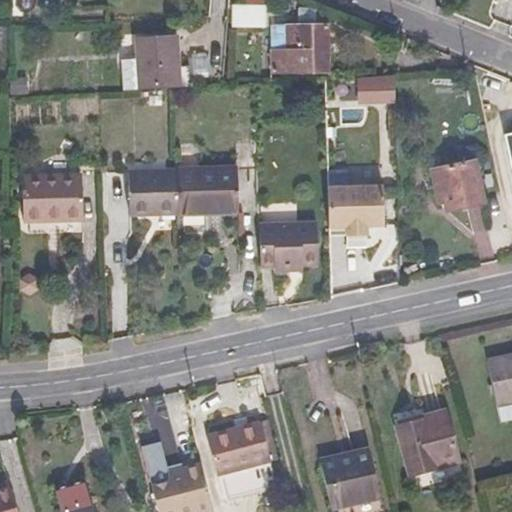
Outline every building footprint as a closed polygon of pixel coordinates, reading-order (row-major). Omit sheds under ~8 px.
[(234,8),(233,27),(264,28),(264,9),(234,8)] [(297,26),(298,25),(271,25),(271,51),(272,72),(328,71),(327,25),(297,26)] [(124,90),(139,90),(175,87),(179,87),(178,68),(176,38),(136,40),(137,60),(122,60),(124,90)] [(178,68),(179,87),(189,87),(188,67),(178,68)] [(396,103),(395,75),(358,76),(358,104),(396,103)] [(26,77),(9,77),(9,97),(26,96),(26,77)] [(432,171),(438,199),(443,198),(446,210),(484,202),(475,161),(432,171)] [(22,166),(22,177),(59,176),(59,165),(22,166)] [(179,213),(179,215),(239,212),(237,167),(178,169),(178,171),(179,213)] [(179,213),(178,171),(128,173),(130,215),(179,213)] [(22,177),(23,216),(55,215),(55,220),(83,220),(82,175),(59,176),(22,177)] [(383,184),(328,186),(330,226),(347,226),(348,234),(348,246),(368,245),(368,233),(385,232),(383,184)] [(316,222),(259,225),(261,266),(274,266),(274,270),(292,269),(291,266),(302,265),(318,265),(316,222)] [(330,235),(348,234),(347,226),(330,226),(330,235)] [(496,404),(511,400),(511,355),(487,361),(496,404)] [(511,403),(497,407),(501,420),(511,417),(511,403)] [(422,420),(397,427),(409,474),(458,461),(444,411),(422,417),(422,420)] [(268,420),(260,422),(270,462),(278,460),(268,420)] [(270,462),(260,422),(206,435),(216,475),(222,474),(228,501),(276,489),(270,462)] [(336,462),(336,460),(320,464),(331,511),(337,511),(343,511),(383,511),(369,452),(352,456),(352,459),(336,462)] [(200,463),(183,468),(185,477),(170,481),(151,486),(158,511),(207,511),(213,511),(200,463)] [(168,472),(170,481),(185,477),(183,468),(168,472)] [(0,511),(17,511),(8,481),(0,483),(0,511)] [(93,511),(85,484),(56,493),(61,511),(93,511)] [(285,511),(283,502),(265,507),(266,511),(285,511)]
